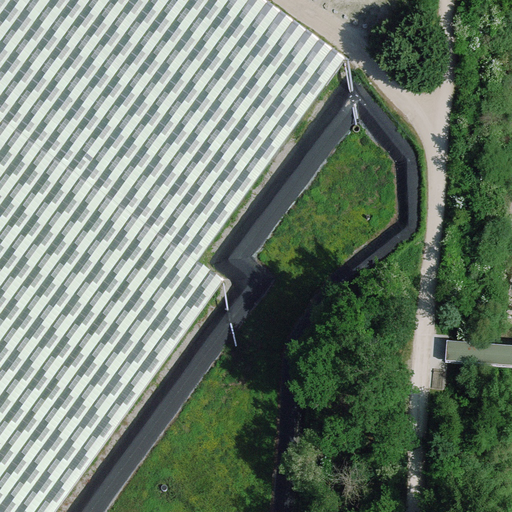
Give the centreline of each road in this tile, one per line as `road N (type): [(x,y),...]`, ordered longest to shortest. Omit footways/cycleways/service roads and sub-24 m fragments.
road 1 (track): [(443,0),(445,73),(414,511)]
road 2 (track): [(436,135),(393,85),(289,0)]
